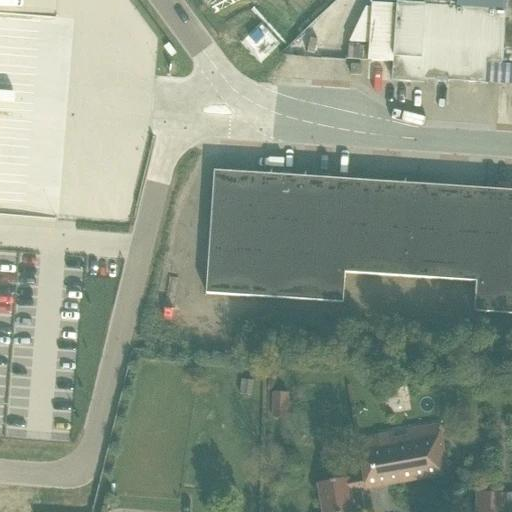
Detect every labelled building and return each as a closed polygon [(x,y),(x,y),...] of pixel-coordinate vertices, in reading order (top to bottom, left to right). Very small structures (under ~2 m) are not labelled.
[(511,0),(389,0),(390,5),(372,5),(371,10),(364,10),(348,43),(370,45),(369,61),(393,63),(392,81),(427,84),(427,80),(485,84),(487,63),(502,65),(511,65),(511,0)] [(257,297),(266,169),(261,168),(260,175),(214,171),(206,294),(257,297)] [(266,169),(257,297),(308,301),(316,178),(305,178),(306,171),(266,169)] [(394,183),(366,182),(360,275),(411,278),(417,179),(395,177),(394,183)] [(316,178),(308,301),(343,303),(345,274),(360,275),(366,182),(316,178)] [(461,281),(467,188),(439,186),(440,180),(417,179),(411,278),(461,281)] [(511,281),(511,191),(467,188),(461,281),(476,282),(475,312),(510,314),(511,281)] [(241,380),(239,395),(251,397),(253,382),(241,380)] [(289,394),(273,393),(272,417),(289,418),(289,394)] [(370,445),(359,447),(364,476),(366,489),(383,486),(447,475),(443,455),(439,431),(407,436),(394,438),(393,433),(374,436),(369,437),(370,445)] [(366,489),(364,476),(318,483),(320,499),(322,511),(353,511),(350,492),(366,489)] [(504,511),(505,510),(511,510),(511,493),(506,493),(476,492),(474,511),(504,511)]
